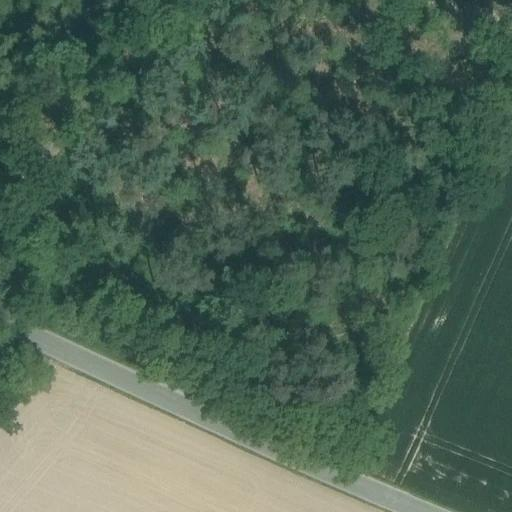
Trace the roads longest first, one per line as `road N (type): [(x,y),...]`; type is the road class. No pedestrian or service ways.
road 1 (residential): [(0,320),(436,511)]
road 2 (track): [(166,0),(0,181)]
